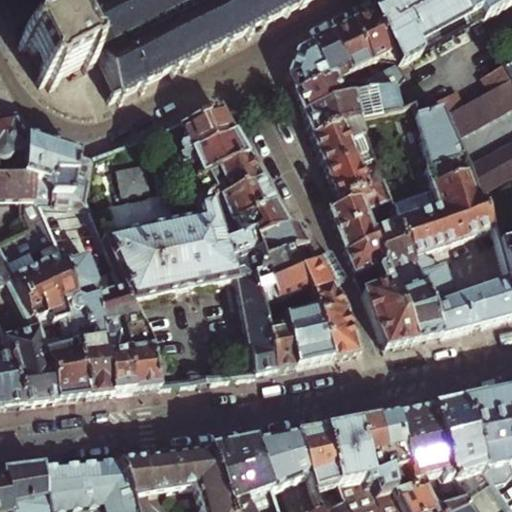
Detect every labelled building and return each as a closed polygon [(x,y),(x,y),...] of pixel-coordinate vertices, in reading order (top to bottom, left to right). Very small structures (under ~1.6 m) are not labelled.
[(24,44),(17,47),(21,55),(27,52),(41,81),(35,85),(39,92),(46,89),(49,95),(56,91),(53,86),(82,72),(85,78),(89,75),(86,69),(96,65),(112,97),(105,101),(107,105),(116,102),(117,105),(122,103),(120,99),(139,90),(141,94),(145,92),(143,88),(169,75),(171,79),(176,76),(174,72),(182,68),(184,72),(188,70),(186,66),(203,58),(205,62),(209,60),(207,56),(223,48),(225,52),(231,49),(229,45),(246,36),(248,41),(266,32),(263,27),(285,17),(290,20),(294,18),(289,15),(300,9),(301,11),(309,7),(308,5),(317,0),(67,0),(74,13),(76,15),(67,20),(64,14),(59,17),(62,23),(30,41),(26,34),(20,37),(24,44)] [(397,71),(398,74),(420,63),(416,55),(475,25),(479,32),(511,12),(511,0),(404,0),(370,18),(397,71)] [(350,28),(369,69),(386,62),(392,74),(397,71),(370,18),(360,23),(350,28)] [(339,34),(327,40),(346,80),(369,69),(350,28),(339,34)] [(308,49),(309,51),(324,85),(333,81),(337,90),(345,86),(348,85),(346,80),(327,40),(317,45),(308,49)] [(293,99),(324,85),(309,51),(294,58),(290,72),(286,83),(293,99)] [(480,82),(489,98),(511,85),(511,84),(505,72),(504,70),(480,82)] [(371,85),(363,89),(367,97),(395,96),(404,86),(398,74),(397,71),(392,74),(376,82),(373,77),(368,80),(371,85)] [(297,109),(301,118),(351,98),(367,97),(363,89),(348,85),(345,86),(347,90),(350,89),(351,92),(339,97),(337,90),(333,81),(324,85),(293,99),(297,109)] [(444,122),(455,149),(511,118),(511,85),(489,98),(465,111),(444,122)] [(358,125),(359,128),(398,119),(401,118),(395,96),(367,97),(351,98),(301,118),(306,131),(311,142),(358,125)] [(444,122),(465,111),(456,96),(433,109),(437,117),(442,115),(444,122)] [(177,129),(189,155),(233,138),(227,128),(218,112),(177,129)] [(405,250),(439,342),(478,332),(511,323),(511,309),(495,252),(483,211),(480,212),(477,205),(466,176),(455,149),(444,122),(442,115),(437,117),(415,126),(412,116),(401,118),(398,119),(425,198),(394,210),(394,211),(391,212),(396,225),(405,250)] [(0,179),(22,180),(23,141),(18,133),(11,122),(3,124),(0,124),(0,179)] [(324,174),(371,156),(369,152),(353,158),(349,148),(365,142),(359,128),(358,125),(311,142),(317,157),(324,174)] [(189,155),(177,129),(173,131),(157,137),(169,163),(189,155)] [(189,155),(200,179),(206,177),(246,161),(240,151),(233,138),(189,155)] [(0,263),(0,265),(29,255),(53,246),(37,206),(85,213),(80,203),(89,163),(78,159),(39,147),(24,142),(23,141),(22,180),(0,179),(0,263)] [(511,151),(466,176),(477,205),(511,186),(511,151)] [(200,179),(189,155),(169,163),(181,187),(200,179)] [(337,205),(385,188),(377,171),(360,177),(358,170),(374,163),(371,156),(324,174),(332,192),(337,205)] [(254,174),(246,161),(206,177),(217,195),(220,201),(260,185),(254,174)] [(181,187),(194,213),(204,209),(201,202),(217,195),(206,177),(200,179),(181,187)] [(267,198),(260,185),(220,201),(226,214),(215,218),(219,231),(273,208),(267,198)] [(379,260),(405,250),(396,225),(389,227),(391,233),(372,240),(364,218),(393,207),(385,188),(337,205),(339,210),(336,211),(328,214),(345,257),(374,247),(379,260)] [(198,224),(99,243),(108,261),(128,304),(233,287),(221,247),(224,246),(219,231),(215,218),(212,208),(208,207),(204,209),(194,213),(198,224)] [(283,231),(286,230),(280,220),(273,208),(219,231),(224,246),(252,236),(254,242),(279,233),(283,231)] [(261,263),(285,255),(308,247),(303,238),(298,226),(286,230),(283,231),(289,245),(280,248),(277,238),(280,237),(279,233),(254,242),(261,263)] [(224,246),(221,247),(233,287),(251,280),(265,277),(261,263),(254,242),(252,236),(224,246)] [(361,300),(383,355),(396,351),(413,347),(379,260),(374,247),(345,257),(353,278),(377,270),(385,292),(361,300)] [(511,247),(495,252),(511,309),(511,247)] [(405,250),(379,260),(413,347),(425,345),(439,342),(405,250)] [(34,322),(56,406),(73,404),(85,402),(64,309),(79,305),(62,266),(60,261),(35,269),(29,255),(0,265),(13,291),(15,290),(31,323),(34,322)] [(268,285),(287,278),(284,268),(282,262),(287,260),(285,255),(261,263),(265,277),(268,285)] [(64,309),(85,402),(100,401),(112,399),(100,325),(120,322),(136,320),(128,304),(108,261),(88,265),(85,258),(62,266),(79,305),(64,309)] [(5,340),(10,360),(21,410),(41,408),(56,406),(34,322),(31,323),(15,290),(13,291),(0,265),(0,263),(0,329),(2,333),(22,326),(27,336),(5,340)] [(282,317),(296,373),(316,368),(331,365),(319,323),(311,299),(331,291),(321,271),(318,266),(287,278),(268,285),(265,277),(251,280),(262,324),(274,320),(275,320),(282,317)] [(262,324),(251,280),(233,287),(254,382),(276,377),(265,333),(262,324)] [(319,323),(331,365),(345,362),(359,359),(343,313),(331,291),(311,299),(319,323)] [(277,330),(265,333),(276,377),(286,375),(296,373),(282,317),(275,320),(277,330)] [(120,322),(133,397),(147,395),(158,394),(153,364),(150,350),(136,320),(120,322)] [(100,325),(112,399),(123,398),(133,397),(120,322),(100,325)] [(0,412),(21,410),(10,360),(0,361),(0,412)] [(167,362),(153,364),(158,394),(179,392),(176,380),(169,375),(167,362)] [(511,395),(458,408),(479,476),(491,495),(500,508),(511,505),(511,395)] [(479,476),(458,408),(444,411),(430,414),(444,476),(465,510),(466,511),(502,511),(500,508),(491,495),(479,476)] [(444,476),(430,414),(412,418),(392,422),(411,494),(393,498),(394,505),(398,511),(461,511),(465,510),(444,476)] [(387,475),(393,498),(411,494),(392,422),(385,423),(376,425),(386,471),(387,475)] [(386,471),(376,425),(364,428),(350,431),(363,491),(373,490),(376,501),(393,498),(387,475),(386,471)] [(466,511),(465,510),(461,511),(398,511),(394,505),(393,498),(376,501),(373,490),(363,491),(350,431),(345,432),(339,433),(335,434),(323,437),(337,495),(341,511),(339,511),(466,511)] [(337,495),(323,437),(309,439),(294,442),(307,487),(310,497),(330,491),(332,497),(337,495)] [(307,487),(294,442),(276,445),(251,450),(267,496),(307,487)] [(248,511),(246,507),(268,500),(267,496),(251,450),(224,454),(208,457),(225,511),(248,511)] [(189,459),(181,460),(192,496),(196,511),(225,511),(208,457),(189,459)] [(143,501),(192,496),(181,460),(146,463),(133,464),(120,465),(129,502),(143,501)] [(131,511),(129,502),(120,465),(84,469),(48,473),(42,473),(47,511),(131,511)] [(47,511),(42,473),(17,476),(0,477),(0,511),(47,511)]
